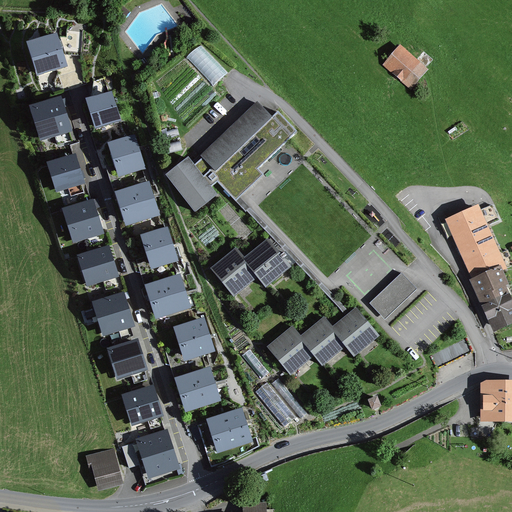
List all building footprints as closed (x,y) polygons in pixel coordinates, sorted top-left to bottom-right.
[(60,37),(65,54),(81,54),(83,30),(67,29),(66,37),(60,37)] [(32,44),(41,73),(65,65),(56,36),(32,44)] [(200,47),(186,59),(213,88),(222,81),(227,76),(200,47)] [(389,64),(400,74),(411,61),(396,48),(389,56),(393,59),(389,64)] [(422,71),(411,61),(400,74),(410,84),(422,71)] [(118,120),(110,95),(90,101),(98,126),(118,120)] [(68,130),(59,101),(35,109),(44,137),(68,130)] [(203,158),(193,167),(210,188),(217,182),(230,196),(245,181),(297,132),(278,112),(271,118),(258,104),(202,157),(203,158)] [(142,167),(133,139),(113,145),(122,174),(142,167)] [(81,182),(73,158),(53,164),(60,188),(81,182)] [(216,195),(210,188),(193,167),(187,159),(166,175),(195,212),(216,195)] [(147,185),(120,194),(129,223),(157,214),(147,185)] [(77,240),(101,232),(91,203),(67,211),(77,240)] [(504,269),(477,208),(440,225),(446,239),(454,235),(496,327),(511,319),(511,310),(501,285),(505,284),(499,271),(504,269)] [(495,212),(484,216),(489,232),(501,228),(495,212)] [(175,259),(166,231),(146,237),(155,266),(175,259)] [(236,250),(213,269),(212,269),(234,296),(257,276),(266,287),(290,267),(282,258),(286,255),(284,253),(280,256),(268,240),(244,260),(236,250)] [(90,283),(115,275),(106,249),(82,257),(90,283)] [(380,315),(412,285),(401,273),(369,303),(380,315)] [(188,306),(179,278),(150,287),(159,316),(188,306)] [(106,333),(131,325),(121,296),(97,304),(106,333)] [(378,336),(356,309),(332,329),(324,318),(301,338),(292,328),(268,347),(291,374),(314,355),(322,365),(346,346),(354,356),(378,336)] [(212,350),(202,321),(179,329),(188,358),(212,350)] [(467,338),(430,356),(437,370),(473,352),(467,338)] [(120,376),(144,368),(136,342),(112,350),(120,376)] [(218,399),(208,371),(180,380),(189,408),(218,399)] [(255,392),(284,427),(296,417),(267,382),(255,392)] [(511,383),(486,384),(485,417),(511,417),(511,383)] [(135,422),(159,414),(151,389),(127,396),(135,422)] [(369,401),(372,409),(380,406),(376,397),(369,401)] [(249,440),(240,411),(212,421),(221,449),(249,440)] [(152,475),(176,467),(165,433),(141,441),(152,475)] [(95,460),(102,487),(120,482),(111,455),(95,460)]
